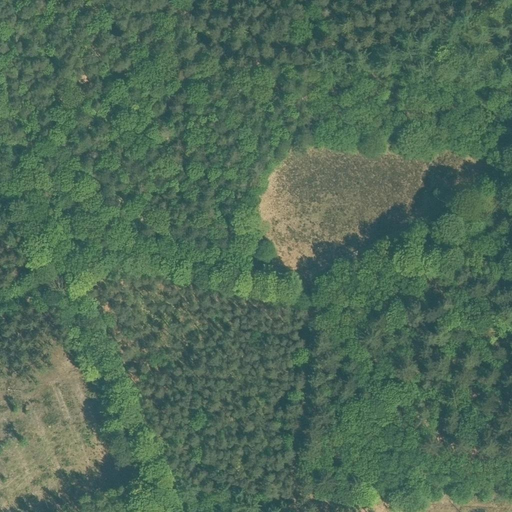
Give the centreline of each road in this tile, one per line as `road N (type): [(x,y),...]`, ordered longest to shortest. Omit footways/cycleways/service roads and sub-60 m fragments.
road 1 (track): [(28,200),(160,511)]
road 2 (track): [(246,270),(314,273),(348,263),(487,184),(511,153)]
road 3 (track): [(246,270),(106,255),(0,307)]
road 4 (track): [(290,511),(314,273)]
